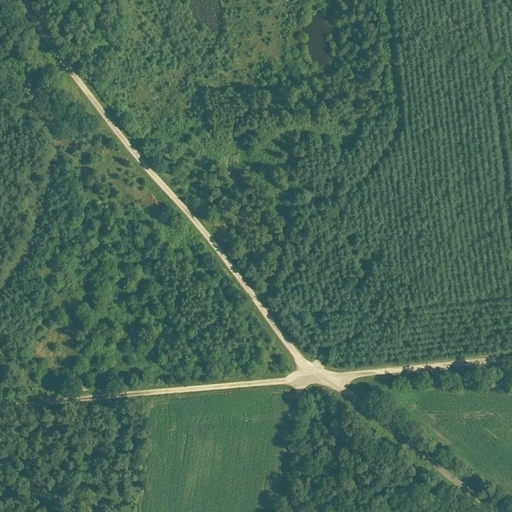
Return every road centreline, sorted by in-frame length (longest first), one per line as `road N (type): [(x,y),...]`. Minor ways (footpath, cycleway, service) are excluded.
road 1 (track): [(505,511),(342,380),(304,365),(144,168),(27,0)]
road 2 (track): [(0,399),(253,381),(304,365)]
road 3 (residential): [(342,380),(511,363)]
road 4 (track): [(293,511),(304,365)]
